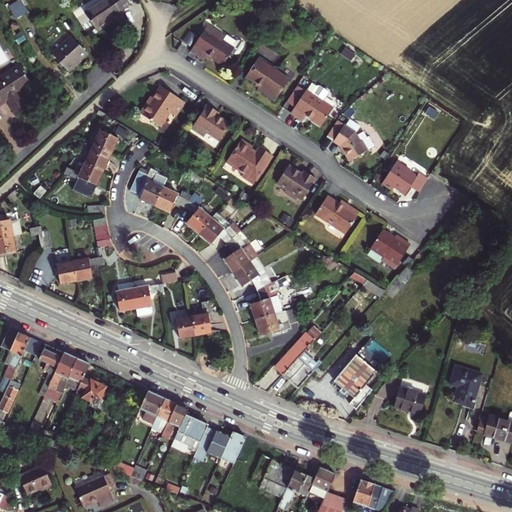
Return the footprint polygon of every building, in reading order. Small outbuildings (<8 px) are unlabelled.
[(28,12),(21,0),(10,7),(17,19),(28,12)] [(104,0),(85,13),(97,30),(122,13),(121,11),(131,4),(127,0),(104,0)] [(207,55),(223,65),(231,52),(235,55),(239,54),(244,46),(243,43),(239,40),(236,41),(225,34),(224,36),(207,25),(190,51),(204,60),(207,55)] [(53,54),(69,71),(88,54),(72,37),(53,54)] [(274,101),(289,80),(257,59),(246,76),(259,85),(257,89),(274,101)] [(0,105),(7,101),(17,116),(34,104),(29,97),(24,100),(19,92),(32,85),(20,66),(0,78),(0,105)] [(294,107),(305,91),(297,85),(286,102),(294,107)] [(311,85),(306,91),(310,94),(315,87),(311,85)] [(175,116),(184,102),(160,86),(149,102),(148,101),(139,114),(159,127),(169,112),(175,116)] [(294,107),(290,113),(301,121),(304,116),(320,127),(332,109),(321,102),(327,92),(318,87),(315,87),(310,94),(306,91),(305,91),(294,107)] [(215,116),(217,113),(206,106),(190,128),(203,137),(206,133),(218,141),(229,125),(215,116)] [(340,144),(333,139),(343,125),(336,120),(324,137),(338,147),(340,144)] [(359,141),(354,132),(343,125),(333,139),(340,144),(338,147),(340,148),(348,161),(366,150),(361,141),(359,141)] [(129,133),(118,126),(114,132),(125,139),(129,133)] [(94,145),(111,153),(118,139),(100,129),(99,132),(95,130),(88,142),(94,145)] [(248,151),(250,148),(240,141),(225,163),(242,174),(240,177),(252,185),(271,156),(258,148),(256,151),(254,155),(248,151)] [(103,171),(111,153),(94,145),(85,162),(103,171)] [(416,192),(425,179),(417,173),(414,177),(406,172),(408,169),(395,161),(379,185),(389,191),(392,187),(404,194),(409,187),(416,192)] [(85,162),(80,172),(78,177),(96,186),(103,171),(85,162)] [(296,174),(296,172),(287,167),(286,168),(284,168),(280,173),(281,175),(275,184),(284,190),(283,192),(295,201),(296,198),(300,201),(314,179),(302,172),(299,176),(296,174)] [(163,187),(167,178),(156,173),(157,171),(151,168),(148,175),(139,170),(130,190),(138,194),(139,192),(143,194),(141,197),(140,199),(155,205),(163,187)] [(96,186),(78,177),(80,172),(73,169),(70,176),(76,180),(72,189),(90,198),(96,186)] [(40,184),(33,193),(39,198),(47,190),(40,184)] [(183,192),(181,195),(163,187),(155,205),(169,212),(175,201),(186,206),(192,196),(183,192)] [(197,205),(199,202),(192,196),(186,206),(192,212),(197,205)] [(338,202),(337,205),(325,197),(313,215),(343,235),(357,214),(338,202)] [(103,204),(88,206),(89,213),(104,211),(103,204)] [(199,232),(211,217),(199,207),(194,214),(186,222),(199,232)] [(231,227),(232,226),(216,212),(211,217),(199,232),(211,243),(218,234),(224,228),(227,230),(220,237),(227,243),(237,234),(231,227)] [(105,217),(92,219),(93,226),(106,224),(105,217)] [(10,222),(10,219),(0,220),(0,237),(13,235),(21,234),(18,220),(10,222)] [(95,234),(107,232),(106,224),(93,226),(95,234)] [(41,226),(38,227),(38,230),(39,233),(41,246),(42,248),(51,246),(49,231),(43,232),(41,226)] [(224,228),(218,234),(220,237),(227,230),(224,228)] [(394,237),(392,239),(380,231),(368,249),(382,258),(379,262),(392,270),(408,247),(394,237)] [(96,241),(108,239),(107,232),(95,234),(96,241)] [(237,234),(227,243),(228,245),(233,253),(223,259),(232,272),(255,257),(248,246),(237,234)] [(0,254),(16,251),(13,235),(0,237),(0,254)] [(97,248),(108,246),(108,239),(96,241),(97,248)] [(255,257),(232,272),(241,286),(250,280),(256,290),(262,288),(272,283),(255,257)] [(96,265),(95,258),(88,259),(90,266),(96,265)] [(72,262),(76,282),(92,279),(90,266),(88,259),(72,262)] [(76,282),(72,262),(56,264),(59,284),(76,282)] [(402,285),(411,275),(404,269),(395,278),(402,285)] [(161,275),(163,283),(177,281),(175,272),(161,275)] [(350,276),(363,284),(367,279),(355,272),(350,276)] [(391,298),(402,285),(395,278),(384,291),(383,291),(391,298)] [(363,284),(378,297),(383,291),(384,291),(367,279),(363,284)] [(132,287),(131,282),(117,284),(118,291),(116,291),(119,312),(136,309),(132,287)] [(274,282),(272,283),(262,288),(256,290),(260,300),(250,303),(254,319),(274,312),(281,310),(277,296),(279,295),(274,282)] [(148,286),(148,285),(132,287),(136,309),(137,317),(151,314),(152,312),(149,293),(148,286)] [(208,305),(202,306),(203,313),(207,312),(208,318),(211,318),(208,305)] [(274,312),(254,319),(260,335),(271,331),(278,329),(275,319),(283,316),(287,330),(290,326),(290,323),(301,319),(297,307),(275,314),(274,312)] [(191,315),(195,336),(211,333),(208,318),(207,312),(203,313),(191,315)] [(195,336),(191,315),(175,318),(178,339),(195,336)] [(275,319),(278,329),(271,331),(272,334),(287,330),(283,316),(275,319)] [(313,326),(276,368),(283,375),(304,351),(320,332),(313,326)] [(17,333),(9,329),(1,346),(10,350),(4,363),(9,365),(0,387),(0,389),(5,391),(10,379),(24,349),(30,336),(19,331),(17,333)] [(42,342),(30,336),(24,349),(36,355),(42,342)] [(48,387),(62,356),(44,348),(39,359),(47,363),(44,370),(49,372),(39,395),(44,397),(45,395),(48,387)] [(316,362),(304,351),(283,375),(298,388),(321,362),(318,359),(316,362)] [(64,387),(77,358),(64,352),(62,356),(48,387),(61,393),(64,387)] [(349,403),(355,408),(370,391),(371,390),(364,384),(376,371),(356,353),(333,379),(340,386),(340,390),(341,392),(345,391),(353,397),(349,403)] [(85,375),(90,364),(77,358),(64,387),(68,388),(69,387),(77,391),(85,375)] [(482,374),(456,366),(450,386),(449,392),(450,397),(452,399),(473,406),(482,374)] [(98,380),(94,378),(85,375),(77,391),(76,395),(91,402),(89,406),(97,409),(99,403),(102,403),(103,401),(101,399),(107,387),(105,383),(101,383),(98,382),(98,380)] [(7,413),(20,384),(10,379),(5,391),(0,401),(0,426),(3,428),(5,424),(0,421),(0,415),(2,411),(7,413)] [(420,414),(429,386),(402,379),(394,407),(420,414)] [(61,393),(48,387),(45,395),(51,398),(53,395),(59,397),(61,393)] [(166,399),(148,390),(140,409),(147,412),(144,420),(154,424),(158,417),(166,399)] [(163,436),(177,404),(166,399),(158,417),(152,428),(160,432),(156,439),(160,441),(163,436)] [(180,428),(186,414),(188,409),(177,404),(163,436),(169,439),(175,426),(180,428)] [(208,427),(209,424),(196,419),(186,414),(180,428),(171,447),(185,453),(187,448),(192,450),(193,448),(198,450),(208,427)] [(489,418),(481,416),(477,431),(511,442),(511,422),(508,421),(489,416),(489,418)] [(40,441),(42,436),(45,430),(32,424),(26,436),(40,441)] [(230,437),(208,427),(198,450),(196,455),(195,457),(204,461),(208,452),(221,458),(230,437)] [(246,436),(233,431),(230,437),(221,458),(234,463),(246,436)] [(52,446),(55,442),(42,436),(40,441),(45,444),(52,446)] [(283,498),(296,469),(264,455),(252,480),(261,485),(260,488),(283,498)] [(52,484),(43,464),(20,475),(27,493),(43,486),(44,487),(52,484)] [(115,464),(113,469),(130,476),(133,471),(115,464)] [(328,491),(336,473),(320,466),(315,478),(309,492),(324,499),(328,491)] [(142,481),(147,472),(135,467),(133,471),(130,476),(131,476),(142,481)] [(286,510),(295,491),(303,473),(296,469),(283,498),(279,507),(286,510)] [(315,478),(303,473),(295,491),(307,496),(309,492),(315,478)] [(105,479),(103,475),(75,487),(83,506),(98,500),(100,506),(114,500),(109,489),(114,487),(110,477),(105,479)] [(131,476),(130,476),(128,480),(140,485),(142,481),(131,476)] [(382,511),(395,489),(361,479),(352,506),(366,511),(382,511)] [(178,494),(180,490),(168,485),(166,490),(178,494)] [(341,511),(346,498),(328,491),(324,499),(317,511),(341,511)] [(0,501),(0,506),(9,511),(15,510),(9,497),(3,495),(0,501)]
